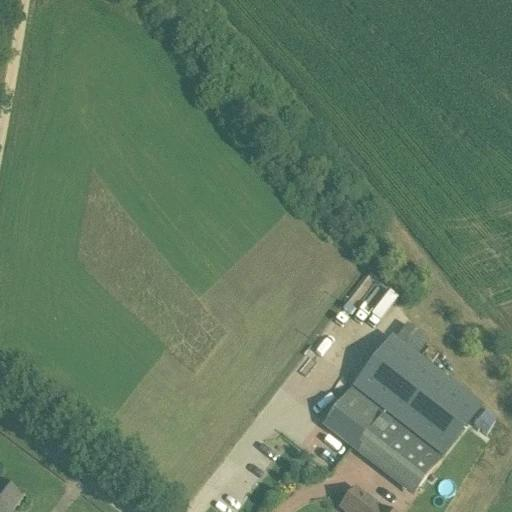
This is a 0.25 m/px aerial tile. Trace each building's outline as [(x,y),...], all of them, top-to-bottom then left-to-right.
[(390,296),(369,281),(352,305),(373,320),(390,296)] [(343,359),(358,340),(346,332),(332,351),(343,359)] [(471,422),(383,353),(353,392),(441,460),(471,422)] [(416,494),(441,460),(353,392),(327,425),(416,494)] [(451,463),(465,474),(476,460),(462,449),(451,463)] [(0,486),(0,511),(13,511),(21,502),(0,486)] [(381,511),(363,498),(351,511),(381,511)]
